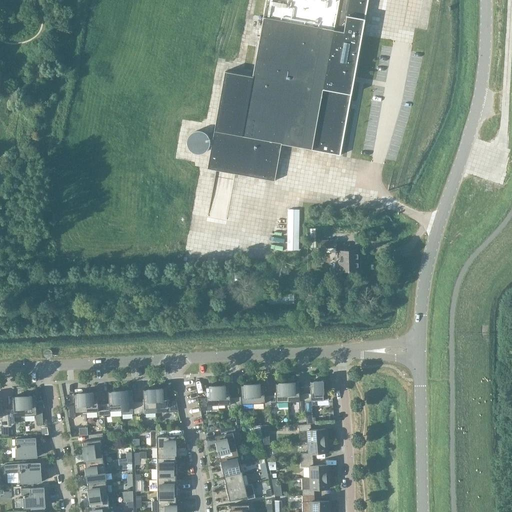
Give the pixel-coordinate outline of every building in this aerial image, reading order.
[(265,0),(263,17),(252,76),(224,71),(215,125),(207,169),(216,170),(218,159),(237,162),(234,174),(274,181),(281,144),(311,150),(339,155),(346,118),(352,84),(363,24),(367,0),(265,0)] [(256,201),(255,188),(222,189),(223,201),(256,201)] [(251,222),(251,210),(246,210),(247,202),(239,201),(238,231),(247,231),(247,222),(251,222)] [(358,271),(358,251),(338,251),(339,272),(358,271)] [(306,424),(306,417),(312,417),(311,406),(316,406),(316,400),(328,400),(328,390),(327,391),(322,391),(322,382),(322,381),(309,382),(310,393),(304,394),(305,405),(305,412),(306,424)] [(305,412),(305,405),(304,394),(299,394),(298,382),(287,383),(287,402),(298,401),(299,412),(305,412)] [(271,413),(277,413),(277,402),(287,402),(287,383),(275,383),(275,395),(270,395),(270,407),(271,413)] [(240,397),(235,397),(236,409),(242,408),(242,404),(253,403),(252,384),(240,385),(240,397)] [(264,407),(270,407),(270,395),(264,396),(264,384),(252,384),(253,403),(264,403),(264,407)] [(229,385),(217,386),(218,405),(229,405),(229,409),(236,409),(235,397),(229,397),(229,385)] [(205,386),(206,398),(201,398),(200,398),(201,410),(211,410),(211,405),(218,405),(217,386),(205,386)] [(178,412),(176,400),(176,399),(167,400),(166,388),(154,389),(155,408),(156,413),(178,412)] [(156,413),(155,408),(154,389),(142,390),(143,402),(138,402),(138,414),(156,413)] [(121,410),(132,410),(132,414),(138,414),(138,402),(132,402),(132,390),(120,391),(121,410)] [(110,411),(121,410),(120,391),(108,392),(108,404),(103,404),(104,416),(110,415),(110,411)] [(97,392),(85,393),(86,412),(97,412),(97,416),(104,416),(103,404),(97,404),(97,392)] [(85,393),(73,394),(74,405),(69,406),(68,406),(69,418),(79,417),(79,413),(86,412),(85,393)] [(12,409),(7,409),(8,427),(10,427),(14,424),(13,416),(24,416),(23,396),(11,397),(12,409)] [(44,408),(43,401),(36,401),(35,396),(23,396),(24,416),(35,415),(35,420),(37,425),(43,425),(42,408),(44,408)] [(190,420),(198,418),(196,411),(188,413),(190,420)] [(306,424),(298,424),(298,431),(306,431),(307,442),(326,441),(325,429),(310,430),(310,424),(306,424)] [(215,437),(217,448),(235,443),(233,433),(235,433),(234,426),(219,429),(219,430),(220,430),(221,435),(214,437),(215,437)] [(168,436),(168,431),(168,430),(153,430),(150,430),(151,448),(156,448),(175,447),(175,437),(175,436),(168,436)] [(100,440),(103,440),(102,433),(88,435),(88,441),(82,442),(82,443),(83,453),(102,451),(100,440)] [(41,453),(41,451),(39,449),(37,449),(36,449),(35,438),(14,439),(16,458),(37,457),(37,456),(39,456),(41,455),(41,453)] [(308,453),(300,454),(300,460),(312,460),(312,454),(327,453),(326,441),(307,442),(308,453)] [(237,454),(235,443),(217,448),(219,458),(237,454)] [(175,458),(175,447),(156,448),(156,458),(175,458)] [(103,461),(102,451),(83,453),(85,464),(103,461)] [(219,458),(222,469),(240,465),(237,454),(219,458)] [(175,469),(175,458),(156,458),(157,469),(175,469)] [(308,466),(309,478),(328,477),(327,465),(313,466),(312,460),(300,460),(300,467),(308,466)] [(104,472),(103,461),(85,464),(86,474),(104,472)] [(40,463),(17,464),(4,465),(5,473),(19,473),(20,483),(41,481),(43,481),(45,480),(46,477),(45,475),(43,474),(41,474),(40,463)] [(240,465),(222,469),(224,479),(242,475),(240,465)] [(157,480),(175,480),(175,469),(157,469),(157,480)] [(86,474),(87,485),(106,483),(104,472),(86,474)] [(224,479),(227,490),(245,486),(242,475),(224,479)] [(301,478),(302,496),(314,495),(314,489),(328,489),(328,477),(309,478),(301,478)] [(157,480),(157,491),(175,491),(175,480),(157,480)] [(107,494),(106,483),(87,485),(89,496),(107,494)] [(229,501),(247,497),(247,499),(255,498),(253,490),(246,491),(245,486),(227,490),(229,501)] [(44,487),(20,489),(20,490),(21,496),(22,496),(23,497),(23,508),(45,506),(44,487)] [(176,501),(175,491),(157,491),(157,502),(176,501)] [(114,493),(107,494),(89,496),(90,506),(115,503),(114,493)] [(314,501),(314,495),(302,496),(302,502),(302,511),(328,511),(328,501),(314,501)] [(142,501),(142,509),(155,510),(155,502),(142,501)] [(157,502),(157,511),(175,511),(176,501),(157,502)] [(90,511),(115,511),(115,503),(90,506),(90,511)]
